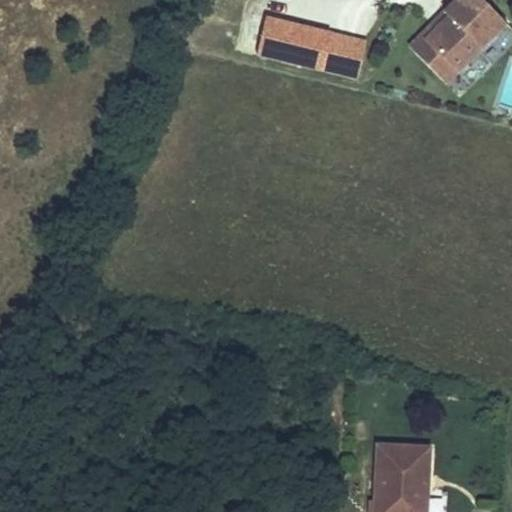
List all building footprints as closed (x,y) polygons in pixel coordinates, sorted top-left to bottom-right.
[(480,55),(507,26),(480,0),(460,0),(445,16),(449,21),(426,45),(457,75),(459,76),(468,67),(480,55)] [(366,41),(268,14),(257,55),(355,82),(366,41)] [(457,75),(426,45),(449,21),(445,16),(411,52),(448,88),(459,76),(457,75)] [(489,63),(480,55),(468,67),(477,75),(489,63)] [(429,511),(433,452),(383,452),(380,511),(429,511)]
